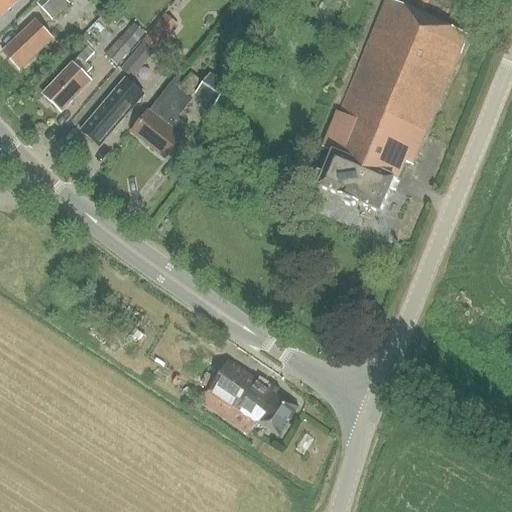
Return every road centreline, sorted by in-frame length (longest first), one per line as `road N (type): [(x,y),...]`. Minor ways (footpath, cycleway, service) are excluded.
road 1 (secondary): [(370,414),(155,268),(39,176)]
road 2 (tertiary): [(370,414),(511,57)]
